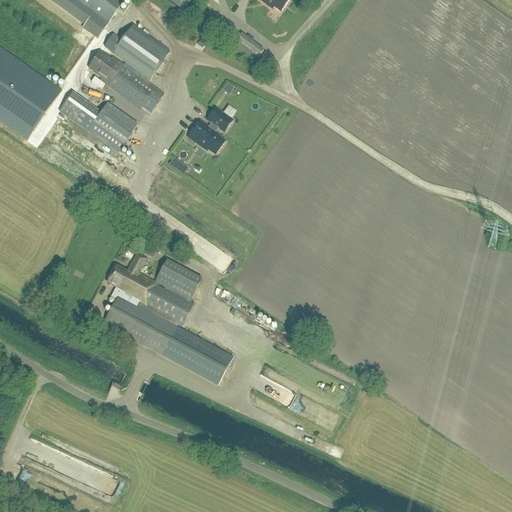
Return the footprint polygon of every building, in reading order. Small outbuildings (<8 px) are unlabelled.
[(83,29),(98,40),(125,1),(123,0),(49,0),(85,25),(83,29)] [(193,0),(164,0),(184,13),(193,0)] [(258,0),(273,11),(274,9),(281,14),(290,1),(288,0),(258,0)] [(158,9),(154,16),(163,22),(168,15),(158,9)] [(149,117),(164,96),(148,85),(170,54),(133,27),(113,55),(126,64),(124,67),(113,60),(111,62),(101,54),(89,70),(102,80),(100,82),(133,105),(133,106),(149,117)] [(255,63),(264,52),(242,36),(233,47),(255,63)] [(0,120),(28,140),(61,93),(0,51),(0,120)] [(172,74),(176,66),(171,63),(166,70),(172,74)] [(138,127),(109,106),(102,115),(74,95),(61,113),(119,155),(138,127)] [(212,125),(209,129),(200,123),(188,139),(207,153),(208,151),(215,156),(225,143),(218,139),(219,137),(216,135),(219,131),(224,134),(232,122),(215,110),(207,122),(212,125)] [(153,260),(159,249),(148,242),(141,254),(153,260)] [(103,325),(218,387),(233,359),(176,329),(178,326),(181,328),(194,304),(190,302),(202,281),(167,263),(156,283),(139,276),(147,261),(137,255),(127,272),(117,267),(108,284),(121,292),(103,325)]
